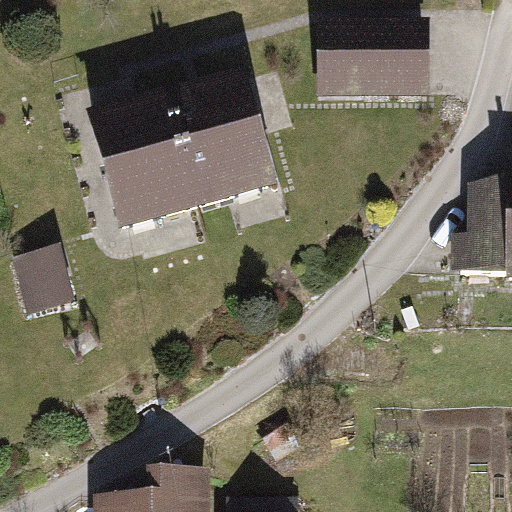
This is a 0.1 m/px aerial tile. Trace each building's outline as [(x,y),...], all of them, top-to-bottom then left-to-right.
[(432,28),(322,26),(320,102),(430,104),(432,28)] [(197,97),(169,105),(202,222),(280,199),(246,83),(197,97)] [(122,245),(202,222),(169,105),(135,115),(89,128),(122,245)] [(455,284),(510,284),(510,245),(454,245),(455,284)] [(64,254),(16,265),(30,322),(78,310),(64,254)] [(100,506),(99,511),(212,511),(213,482),(152,482),(151,507),(100,506)]
